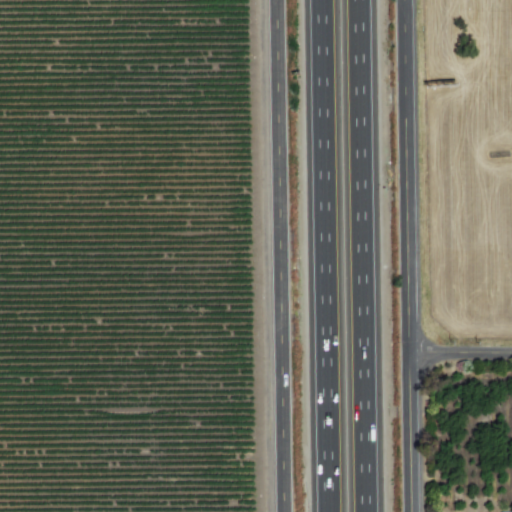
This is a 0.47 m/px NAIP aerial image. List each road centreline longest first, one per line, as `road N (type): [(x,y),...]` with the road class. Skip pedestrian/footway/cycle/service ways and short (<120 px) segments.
road 1 (tertiary): [(413,511),(405,0)]
road 2 (motorway): [(321,0),(329,511)]
road 3 (motorway): [(366,511),(359,0)]
road 4 (tertiary): [(285,511),(278,0)]
